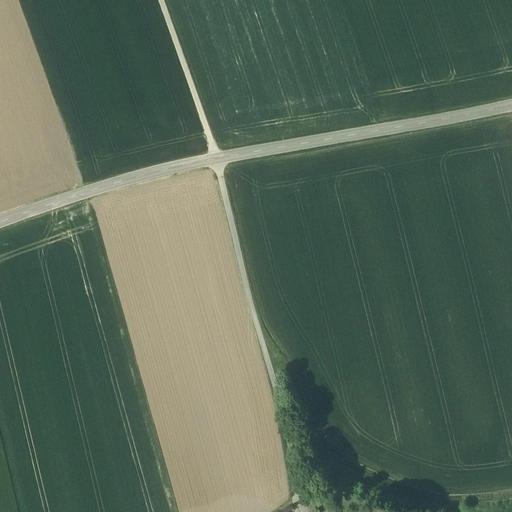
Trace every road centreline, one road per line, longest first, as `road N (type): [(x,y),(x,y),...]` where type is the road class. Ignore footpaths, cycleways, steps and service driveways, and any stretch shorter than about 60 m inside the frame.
road 1 (track): [(272,511),(298,493),(215,159),(162,0)]
road 2 (tertiary): [(511,105),(140,176),(0,222)]
road 3 (track): [(511,493),(415,505),(330,466),(297,371),(266,353)]
